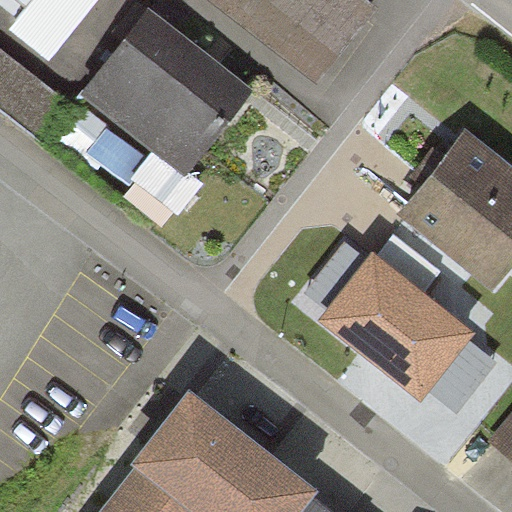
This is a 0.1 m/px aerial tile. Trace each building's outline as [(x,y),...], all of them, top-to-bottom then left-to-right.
[(8,0),(26,13),(36,0),(8,0)] [(101,0),(36,0),(26,13),(11,33),(53,65),(101,0)] [(373,10),(361,0),(203,0),(313,86),(373,10)] [(255,94),(149,11),(80,99),(185,182),(255,94)] [(73,106),(0,49),(0,105),(46,141),(73,106)] [(511,268),(511,167),(467,131),(432,175),(399,215),(493,292),(511,268)] [(307,290),(328,307),(367,259),(346,242),(307,290)] [(328,307),(319,318),(420,400),(429,388),(469,341),(476,332),(378,247),(367,259),(328,307)] [(429,388),(457,411),(496,363),(469,341),(448,366),(429,388)] [(319,497),(192,396),(132,471),(135,473),(103,511),(307,511),(315,502),(319,497)] [(511,414),(489,442),(511,461),(511,414)] [(327,511),(315,502),(307,511),(327,511)]
